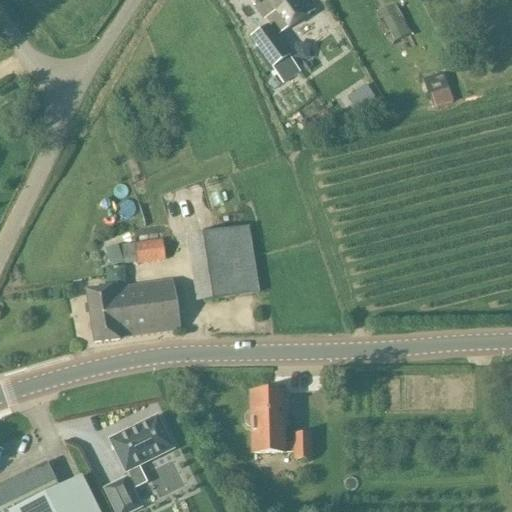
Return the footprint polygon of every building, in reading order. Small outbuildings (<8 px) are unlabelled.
[(250,0),(255,6),(260,15),(263,13),(273,28),(277,35),(291,25),(296,31),(294,38),(299,45),(308,47),(315,42),(316,34),(311,27),(304,25),(300,19),(313,11),(305,0),(250,0)] [(390,35),(406,25),(394,5),(376,15),(379,22),(383,20),(390,35)] [(300,73),(287,55),(274,37),(269,30),(267,26),(251,37),(271,67),(284,85),(300,73)] [(397,115),(431,105),(432,109),(453,102),(444,73),(393,90),(387,69),(378,72),(390,109),(394,108),(397,115)] [(249,227),(186,238),(196,304),(260,294),(249,227)] [(138,265),(166,262),(163,239),(134,242),(134,244),(122,245),(125,261),(119,245),(106,250),(112,268),(125,263),(126,265),(138,264),(138,265)] [(119,340),(119,339),(179,331),(172,283),(111,291),(111,289),(87,292),(94,344),(119,340)] [(252,454),(284,453),(296,453),(296,459),(310,459),(309,435),(295,435),(295,442),(284,442),(283,393),(251,394),(251,412),(249,412),(248,412),(247,412),(245,413),(244,415),(243,416),(242,418),(242,420),(242,422),(243,424),(244,425),(245,426),(246,427),(248,428),(250,428),(252,428),(252,454)] [(157,419),(156,417),(155,418),(155,419),(138,427),(138,426),(127,432),(111,440),(109,441),(110,443),(124,472),(125,474),(127,473),(130,480),(127,482),(126,480),(104,490),(114,511),(132,511),(140,508),(131,491),(145,484),(137,467),(170,451),(171,451),(172,450),(172,448),(171,448),(157,419)] [(0,511),(97,511),(80,478),(59,488),(46,463),(0,486),(0,511)]
